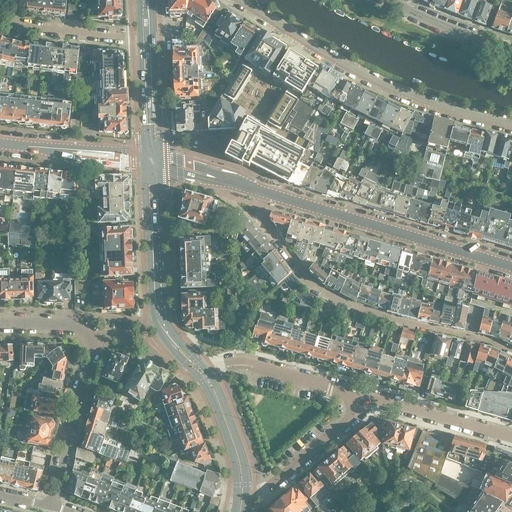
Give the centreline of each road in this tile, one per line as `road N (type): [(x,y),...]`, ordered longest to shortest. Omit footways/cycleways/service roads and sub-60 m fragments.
road 1 (residential): [(511,351),(389,318),(320,289),(260,219),(259,189)]
road 2 (tertiary): [(240,0),(369,78),(511,124)]
road 3 (tertiary): [(511,266),(259,189)]
road 4 (residential): [(57,508),(95,334)]
road 5 (secondary): [(162,328),(152,158)]
road 6 (residential): [(363,396),(242,364),(206,370)]
road 7 (residential): [(246,492),(276,479),(355,412),(363,396)]
road 8 (residential): [(511,437),(363,396)]
road 9 (tertiary): [(152,158),(0,141)]
road 10 (residential): [(0,22),(146,38)]
road 11 (secondary): [(197,374),(238,475),(234,511)]
road 12 (unknown): [(218,149),(291,34)]
road 13 (tertiary): [(511,50),(390,0)]
road 14 (secondary): [(246,492),(245,463),(206,370)]
road 15 (secondary): [(152,158),(146,38)]
